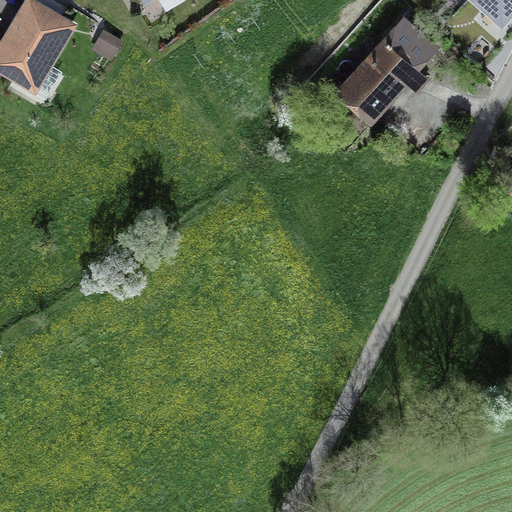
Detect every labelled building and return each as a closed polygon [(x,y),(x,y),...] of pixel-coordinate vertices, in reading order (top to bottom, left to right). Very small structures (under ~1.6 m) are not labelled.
[(76,19),(43,0),(31,0),(0,53),(42,77),(76,19)] [(158,0),(166,14),(191,0),(158,0)] [(511,15),(511,0),(471,0),(502,27),(511,15)] [(411,24),(350,90),(381,120),(442,53),(411,24)] [(121,44),(105,34),(94,52),(109,62),(121,44)]
